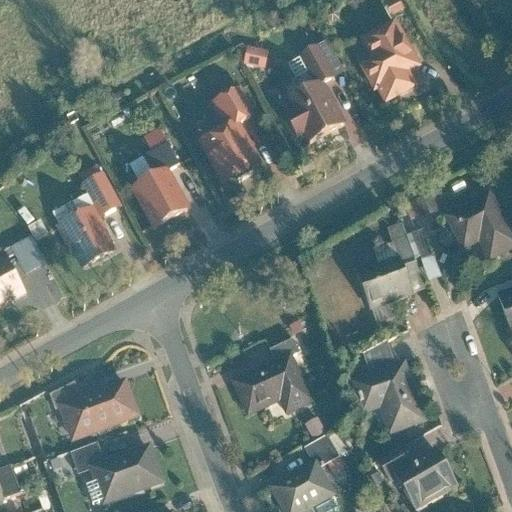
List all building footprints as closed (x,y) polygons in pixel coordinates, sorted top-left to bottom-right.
[(423,68),(397,19),(358,39),(370,60),(358,66),(374,96),(379,93),(386,104),(418,87),(411,74),(423,68)] [(336,79),(319,46),(299,57),(316,90),(326,85),(336,79)] [(269,51),(249,47),(245,65),(266,69),(269,51)] [(307,146),(346,127),(326,85),(316,90),(284,106),(290,118),(285,120),(296,141),(303,137),(307,146)] [(256,116),(242,88),(211,103),(224,131),(240,123),(256,116)] [(223,188),(263,167),(240,123),(224,131),(200,144),(223,188)] [(151,151),(166,144),(160,131),(145,138),(151,151)] [(177,165),(168,146),(144,158),(153,177),(167,171),(177,165)] [(188,212),(167,171),(153,177),(130,189),(151,230),(188,212)] [(121,208),(102,173),(81,184),(94,208),(100,219),(121,208)] [(448,221),(467,256),(483,247),(494,268),(511,258),(511,227),(494,196),(448,221)] [(100,219),(94,208),(59,227),(82,269),(117,250),(100,219)] [(46,263),(34,237),(12,248),(24,273),(46,263)] [(0,309),(27,296),(7,259),(0,262),(0,309)] [(360,277),(375,315),(418,299),(403,260),(360,277)] [(511,294),(496,303),(511,331),(511,294)] [(237,384),(252,422),(285,407),(291,420),(320,407),(296,356),(237,384)] [(355,385),(367,420),(384,414),(393,439),(432,426),(411,366),(355,385)] [(132,384),(64,409),(77,447),(147,422),(132,384)] [(307,425),(316,439),(327,432),(319,418),(307,425)] [(156,449),(96,469),(109,510),(170,489),(156,449)] [(443,455),(398,481),(416,511),(431,511),(465,493),(443,455)] [(320,466),(273,492),(283,511),(317,511),(339,500),(320,466)] [(0,511),(9,508),(0,480),(0,511)]
